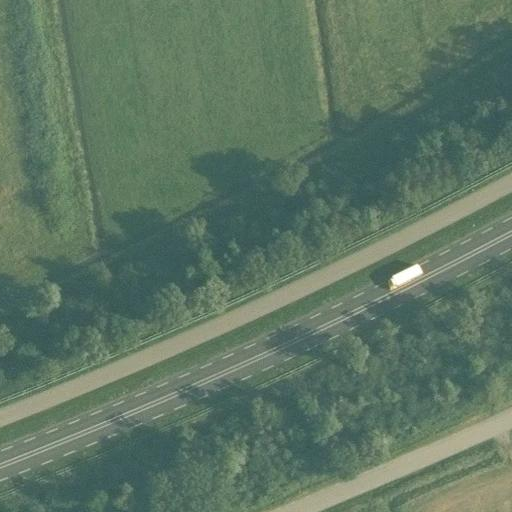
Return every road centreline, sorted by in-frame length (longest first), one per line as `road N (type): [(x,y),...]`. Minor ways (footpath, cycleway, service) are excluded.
road 1 (primary): [(0,472),(188,397),(511,236)]
road 2 (unclassified): [(0,415),(213,330),(511,186)]
road 3 (unclassified): [(324,511),(511,440)]
